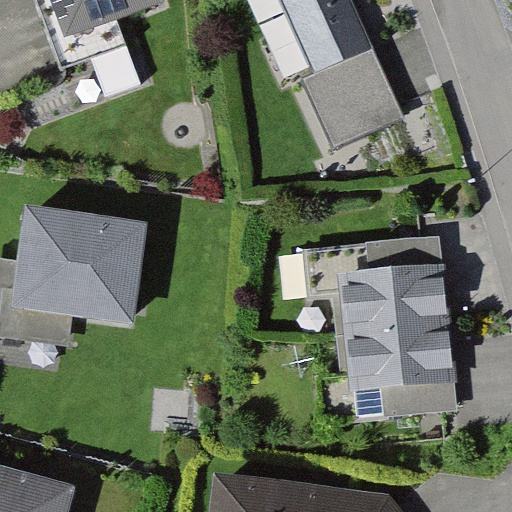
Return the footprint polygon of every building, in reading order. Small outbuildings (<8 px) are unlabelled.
[(178,10),(173,0),(64,0),(81,46),(178,10)] [(387,57),(361,0),(291,0),(329,83),(387,57)] [(165,227),(33,211),(21,309),(153,324),(165,227)] [(444,244),(350,250),(359,401),(453,396),(444,244)] [(79,511),(85,496),(0,470),(0,511),(79,511)] [(410,511),(397,492),(221,474),(216,511),(410,511)]
